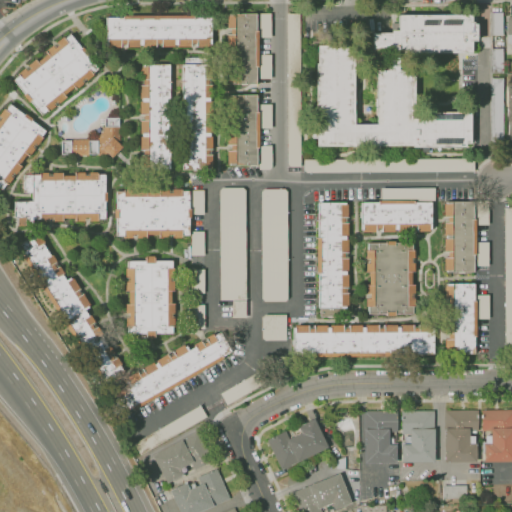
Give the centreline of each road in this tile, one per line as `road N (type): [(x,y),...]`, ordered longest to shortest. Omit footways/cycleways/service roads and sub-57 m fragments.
road 1 (residential): [(511,382),(328,386),(232,427)]
road 2 (trunk): [(139,511),(103,443),(6,305)]
road 3 (trunk): [(0,361),(103,511)]
